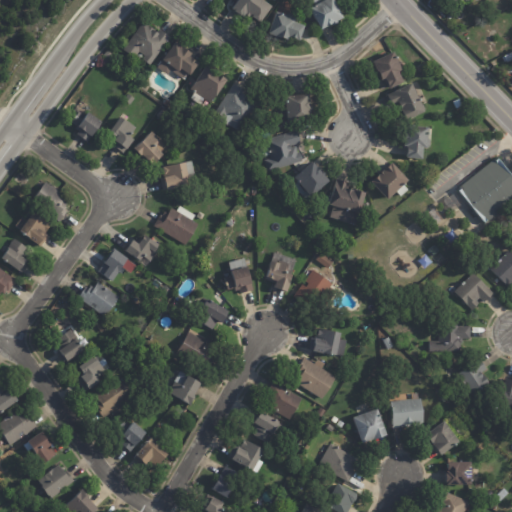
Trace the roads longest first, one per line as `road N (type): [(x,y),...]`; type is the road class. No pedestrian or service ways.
road 1 (residential): [(398,9),(337,63),(281,71),(236,54),(169,0)]
road 2 (residential): [(151,511),(80,440),(8,339)]
road 3 (residential): [(162,511),(271,337)]
road 4 (residential): [(8,339),(115,201)]
road 5 (tertiary): [(24,132),(129,0)]
road 6 (residential): [(391,0),(511,115)]
road 7 (tertiary): [(100,0),(0,131)]
road 8 (residential): [(115,201),(8,120)]
